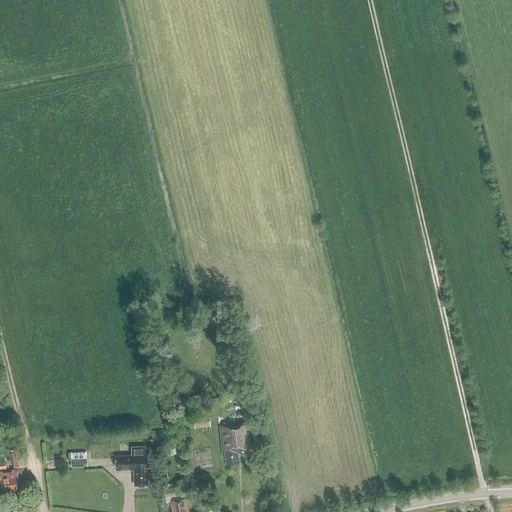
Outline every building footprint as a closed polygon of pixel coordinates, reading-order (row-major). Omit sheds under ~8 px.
[(192,411),(193,416),(194,428),(210,426),(208,409),(192,411)] [(237,454),(251,453),(248,424),(219,427),(221,454),(224,454),(226,466),(238,464),(237,454)] [(11,450),(13,468),(24,466),(23,459),(20,459),(19,449),(11,450)] [(86,467),(86,452),(70,452),(70,467),(86,467)] [(115,469),(133,469),(134,485),(146,485),(146,470),(145,454),(115,455),(115,469)] [(18,488),(19,488),(16,471),(1,473),(1,471),(0,471),(0,483),(1,491),(13,489),(14,490),(17,490),(18,488)] [(181,480),(184,493),(192,491),(189,478),(181,480)] [(165,503),(169,502),(184,499),(183,494),(181,495),(180,486),(178,486),(177,483),(165,485),(166,488),(163,489),(165,503)] [(171,511),(187,511),(185,499),(184,499),(169,502),(171,511)]
